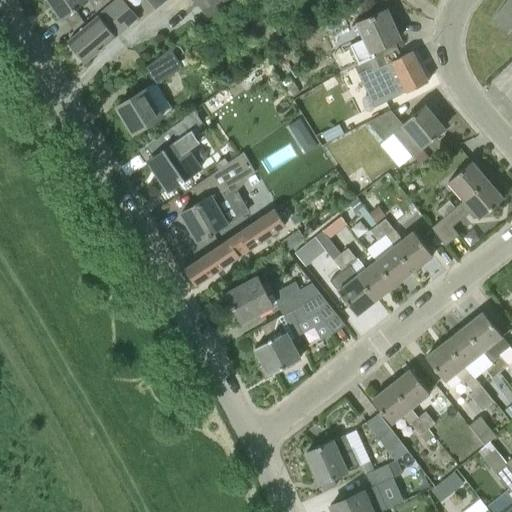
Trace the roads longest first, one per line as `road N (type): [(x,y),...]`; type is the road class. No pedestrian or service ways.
road 1 (residential): [(261,439),(95,152),(0,10)]
road 2 (residential): [(261,439),(511,240)]
road 3 (residential): [(511,148),(464,91),(451,49),(462,0)]
